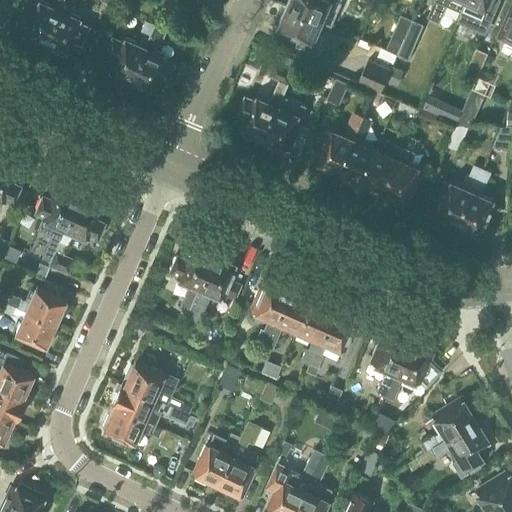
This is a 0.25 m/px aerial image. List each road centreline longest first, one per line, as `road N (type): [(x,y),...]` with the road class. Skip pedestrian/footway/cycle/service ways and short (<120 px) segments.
road 1 (residential): [(171,511),(71,464),(56,425),(169,167)]
road 2 (tertiary): [(488,289),(451,287),(169,167)]
road 3 (tertiary): [(169,167),(0,92)]
road 4 (residential): [(242,0),(169,167)]
